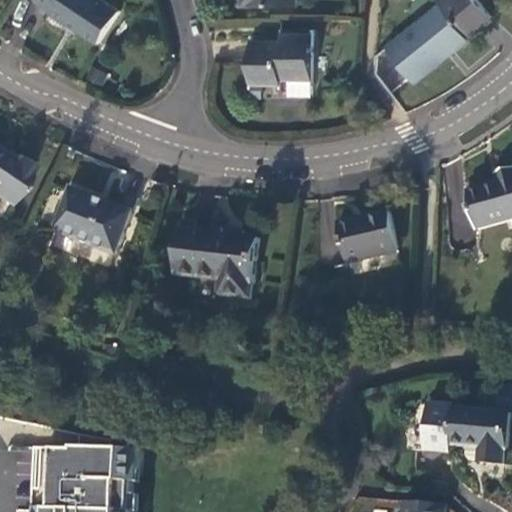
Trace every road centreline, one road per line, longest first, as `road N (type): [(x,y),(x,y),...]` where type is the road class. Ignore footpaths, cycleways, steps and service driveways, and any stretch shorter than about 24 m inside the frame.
road 1 (residential): [(511,84),(433,133),(344,152),(282,158),(167,141)]
road 2 (residential): [(167,141),(42,98),(0,70)]
road 3 (residential): [(167,141),(193,64),(182,0)]
